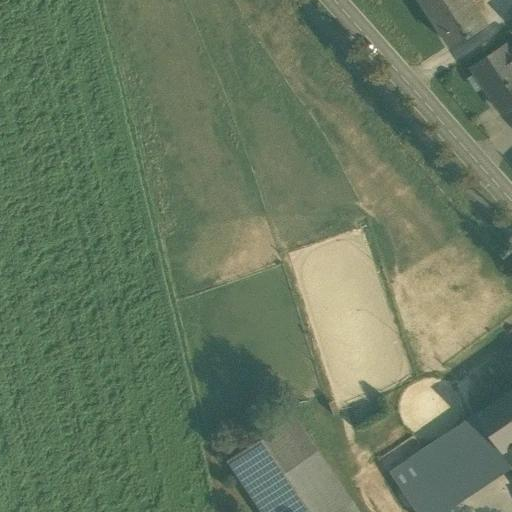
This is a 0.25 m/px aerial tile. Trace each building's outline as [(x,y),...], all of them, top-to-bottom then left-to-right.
[(422,0),(453,47),(486,26),(468,0),(422,0)] [(485,88),(502,113),(504,112),(503,110),(511,103),(511,52),(506,43),(504,45),(505,46),(474,67),(473,65),(471,67),(475,74),(485,88)] [(485,88),(475,74),(467,79),(476,93),(485,88)] [(511,448),(511,391),(477,415),(504,454),(511,448)] [(477,415),(409,461),(425,484),(405,498),(414,511),(447,511),(511,468),(511,466),(504,454),(477,415)] [(226,461),(249,496),(316,451),(293,417),(226,461)] [(249,496),(260,511),(335,511),(350,502),(316,451),(249,496)] [(389,474),(405,498),(425,484),(409,461),(389,474)] [(357,511),(350,502),(335,511),(357,511)]
